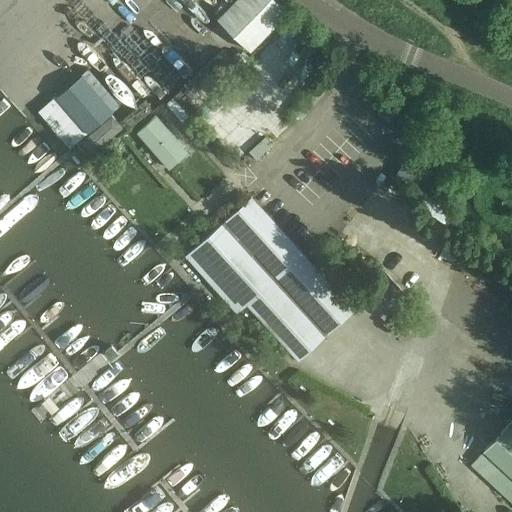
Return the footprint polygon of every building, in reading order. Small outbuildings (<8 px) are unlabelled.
[(249,51),(288,12),(275,0),(235,0),(217,19),(248,49),(249,51)] [(313,104),(324,90),(320,87),(308,101),(313,104)] [(190,156),(159,120),(140,135),(172,172),(190,156)] [(256,160),(272,145),(266,138),(250,152),(256,160)] [(353,309),(251,198),(186,256),(215,288),(218,285),(243,314),(251,307),(298,359),(353,309)] [(511,420),(472,465),(511,502),(511,420)]
